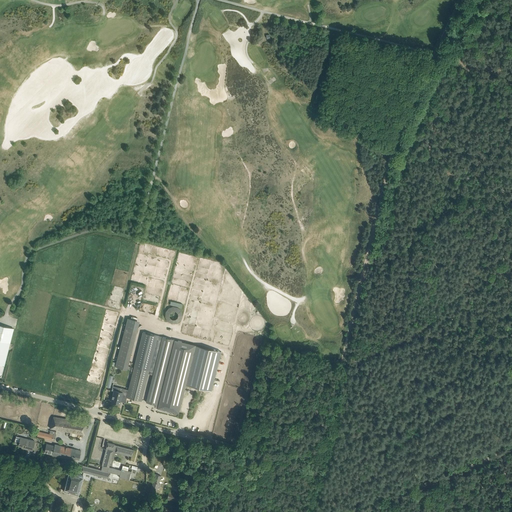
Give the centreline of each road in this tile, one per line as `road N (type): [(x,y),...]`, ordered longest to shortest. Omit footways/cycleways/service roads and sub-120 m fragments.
road 1 (track): [(461,0),(397,134),(305,511)]
road 2 (track): [(198,0),(141,224),(129,233),(92,229),(34,249),(0,317)]
road 3 (unclassified): [(0,386),(232,448)]
road 4 (track): [(511,344),(319,446)]
road 5 (track): [(511,264),(464,287),(397,342),(345,362)]
road 6 (track): [(182,422),(208,408),(229,350),(169,335),(155,317)]
road 7 (track): [(368,511),(511,450)]
road 8 (track): [(432,53),(309,23)]
